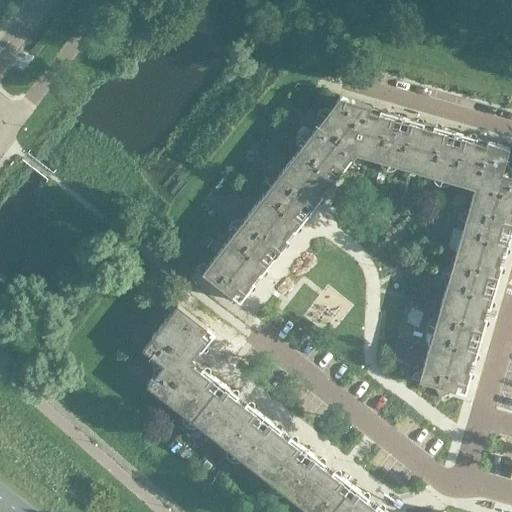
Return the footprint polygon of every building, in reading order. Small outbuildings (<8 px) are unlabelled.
[(389,163),(402,116),(371,107),(371,106),(340,96),(305,141),(344,170),(357,154),(389,163)] [(442,178),(455,132),(402,116),(389,163),(442,178)] [(511,233),(511,175),(502,172),(510,147),(455,132),(442,178),(475,188),(465,220),(511,233)] [(309,214),(339,176),(344,170),(305,141),(271,184),(309,214)] [(275,258),(309,214),(271,184),(237,228),(275,258)] [(497,287),(511,233),(465,220),(450,273),(497,287)] [(241,302),(275,258),(237,228),(202,272),(241,302)] [(481,340),(497,287),(450,273),(435,326),(481,340)] [(221,381),(195,360),(216,334),(178,304),(143,349),(163,365),(147,385),(185,414),(191,419),(221,381)] [(466,394),(481,340),(435,326),(419,380),(433,384),(440,397),(452,390),(466,394)] [(234,453),(264,415),(221,381),(191,419),(234,453)] [(279,488),(309,449),(264,415),(234,453),(279,488)] [(309,511),(330,511),(352,484),(309,449),(279,488),(309,511)] [(388,511),(352,484),(330,511),(388,511)]
